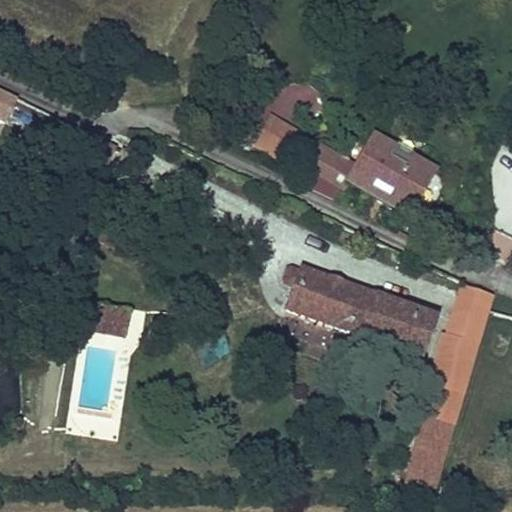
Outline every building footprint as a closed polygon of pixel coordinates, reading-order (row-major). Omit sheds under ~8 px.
[(0,125),(4,127),(17,100),(0,91),(0,125)] [(264,161),(302,178),(313,148),(278,134),(264,161)] [(353,159),(351,163),(330,155),(321,177),(359,192),(363,183),(428,211),(449,167),(387,137),(373,166),(353,159)] [(166,257),(170,234),(149,222),(140,243),(166,257)] [(427,355),(443,309),(312,264),(310,267),(297,263),(292,279),(305,284),(297,308),(427,355)] [(415,473),(449,474),(506,292),(475,278),(462,327),(454,329),(415,473)] [(98,320),(101,294),(96,293),(90,319),(98,320)] [(102,322),(108,296),(101,294),(98,320),(102,322)] [(102,322),(133,327),(138,303),(108,296),(102,322)]
